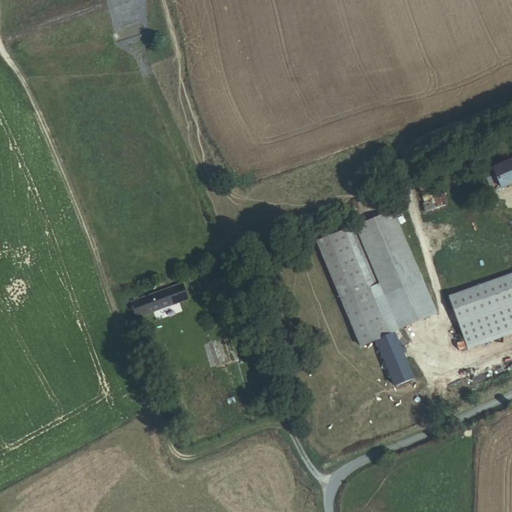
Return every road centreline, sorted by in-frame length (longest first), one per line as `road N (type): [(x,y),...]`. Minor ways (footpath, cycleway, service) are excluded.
road 1 (track): [(511,102),(414,146),(402,170),(428,288),(420,344),(427,359),(444,366),(511,345)]
road 2 (track): [(108,281),(31,89),(0,44)]
road 3 (unclassified): [(511,392),(350,465),(332,485),(329,511)]
